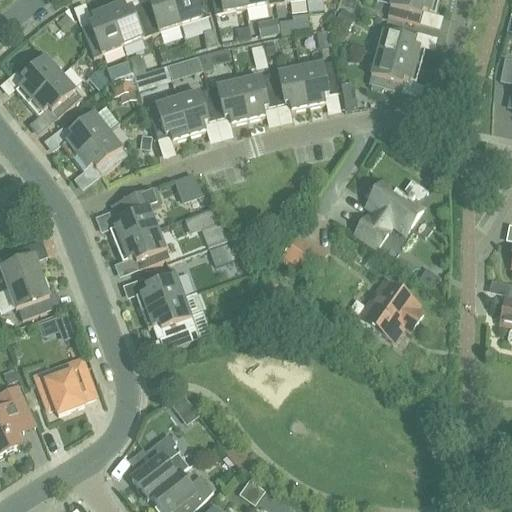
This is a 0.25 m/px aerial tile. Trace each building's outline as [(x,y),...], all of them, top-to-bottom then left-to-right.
[(181,29),(171,0),(153,0),(154,4),(141,9),(152,39),(181,29)] [(171,0),(181,29),(211,20),(204,0),(171,0)] [(246,12),(243,0),(211,0),(215,18),(246,12)] [(276,7),(275,0),(243,0),(246,12),(275,7),(276,7)] [(440,0),(438,0),(393,0),(388,19),(420,27),(423,14),(435,17),(440,0)] [(124,7),(108,13),(123,50),(152,39),(141,9),(127,14),(124,7)] [(123,50),(108,13),(92,20),(95,27),(82,32),(94,62),(123,50)] [(76,27),(67,17),(57,26),(66,36),(76,27)] [(378,57),(421,69),(425,52),(414,49),(417,36),(386,27),(378,57)] [(259,51),(265,73),(275,70),(269,49),(259,51)] [(28,108),(62,78),(41,54),(16,76),(26,86),(16,95),(28,108)] [(215,77),(210,57),(201,60),(206,80),(215,77)] [(421,69),(378,57),(369,88),(372,88),(371,92),(383,96),(384,92),(401,96),(404,83),(416,86),(421,69)] [(332,66),(301,72),(309,111),(326,108),(324,100),(338,98),(332,66)] [(511,67),(505,66),(501,85),(511,87),(511,67)] [(134,79),(146,75),(143,67),(132,71),(134,79)] [(110,85),(99,72),(89,81),(100,94),(110,85)] [(309,111),(301,72),(270,78),(277,110),(290,107),(292,115),(309,111)] [(146,75),(134,79),(137,90),(149,86),(146,75)] [(82,101),(62,78),(28,108),(40,121),(49,112),(58,123),(82,101)] [(277,110),(270,78),(240,86),(249,125),(266,121),(264,113),(277,110)] [(133,82),(112,87),(115,101),(121,99),(122,107),(138,103),(133,82)] [(240,86),(209,93),(217,124),(229,121),(232,129),(249,125),(240,86)] [(209,93),(178,102),(190,141),(207,135),(204,128),(217,124),(209,93)] [(190,141),(178,102),(148,112),(158,143),(171,139),(173,146),(190,141)] [(74,163),(109,135),(90,110),(65,130),(73,141),(63,149),(74,163)] [(109,135),(74,163),(85,176),(94,169),(103,180),(129,160),(109,135)] [(184,205),(203,198),(192,178),(187,180),(176,184),(184,205)] [(410,203),(384,185),(367,210),(375,215),(369,223),(367,222),(357,237),(378,252),(388,237),(387,235),(393,227),(407,237),(424,213),(414,206),(415,204),(411,201),(410,203)] [(117,249),(158,233),(153,220),(166,215),(159,199),(117,216),(122,229),(111,233),(117,249)] [(221,230),(204,236),(210,252),(230,244),(221,230)] [(170,262),(158,233),(117,249),(124,266),(135,261),(140,274),(170,262)] [(328,258),(298,238),(284,260),(314,279),(328,258)] [(229,248),(210,255),(216,270),(234,263),(229,248)] [(9,293),(43,281),(35,260),(28,262),(24,251),(0,259),(0,283),(5,282),(9,293)] [(143,316),(185,301),(174,271),(144,282),(148,296),(137,300),(143,316)] [(50,302),(43,281),(9,293),(17,314),(19,313),(23,324),(48,315),(43,304),(50,302)] [(413,332),(424,317),(418,313),(420,310),(385,286),(360,322),(395,346),(407,328),(413,332)] [(197,296),(185,301),(143,316),(149,332),(160,328),(165,341),(160,343),(165,356),(191,346),(186,333),(195,330),(191,319),(204,314),(197,296)] [(511,303),(506,302),(501,328),(511,330),(511,334),(511,335),(509,344),(511,347),(511,303)] [(97,401),(83,363),(36,381),(49,414),(56,412),(59,419),(85,409),(84,406),(97,401)] [(18,438),(36,430),(18,391),(0,398),(0,401),(4,411),(0,413),(0,459),(23,449),(18,438)] [(178,480),(177,479),(167,467),(179,457),(174,451),(177,449),(169,438),(146,456),(154,466),(133,483),(148,503),(151,501),(178,480)] [(180,477),(177,479),(178,480),(151,501),(160,511),(176,511),(188,503),(195,511),(198,511),(214,495),(202,479),(190,489),(180,477)]
